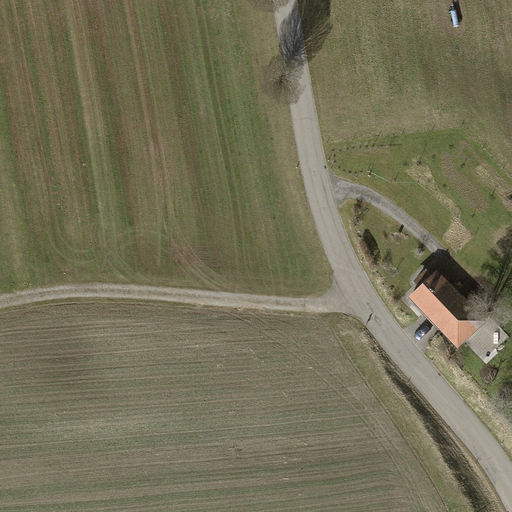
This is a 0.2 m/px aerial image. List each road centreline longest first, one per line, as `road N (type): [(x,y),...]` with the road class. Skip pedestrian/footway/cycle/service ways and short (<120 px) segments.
road 1 (tertiary): [(285,0),(322,198),(357,303),(497,469),(511,499)]
road 2 (track): [(357,303),(316,312),(72,292),(0,305)]
road 3 (track): [(322,198),(366,200),(511,320)]
